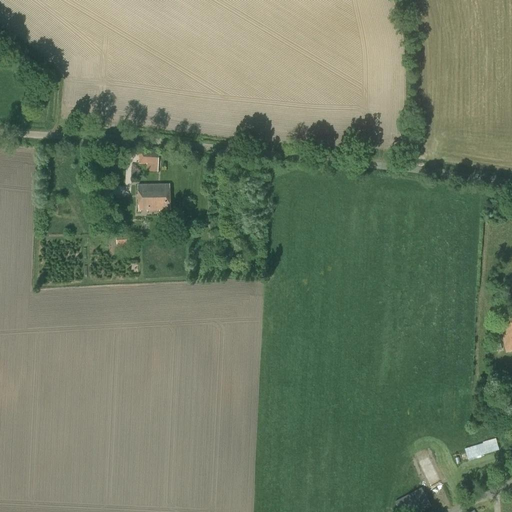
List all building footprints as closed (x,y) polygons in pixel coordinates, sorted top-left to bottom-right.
[(157,171),(158,150),(140,149),(139,163),(147,164),(147,171),(157,171)] [(138,211),(159,210),(169,209),(168,184),(138,184),(138,211)] [(111,201),(111,188),(96,189),(96,196),(99,196),(99,201),(111,201)] [(129,237),(116,238),(117,247),(129,246),(129,237)] [(511,351),(511,318),(499,321),(505,352),(511,351)] [(480,455),(499,450),(496,438),(482,442),(483,443),(464,449),(468,461),(481,458),(480,455)] [(426,492),(398,509),(399,511),(417,511),(432,503),(426,492)]
